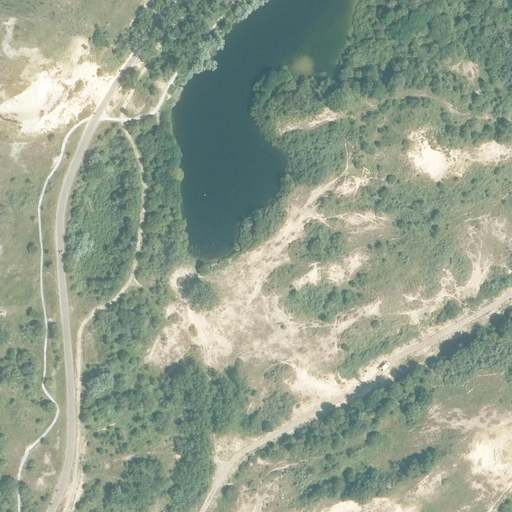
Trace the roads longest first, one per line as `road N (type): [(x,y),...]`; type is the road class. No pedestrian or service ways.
road 1 (unknown): [(65,511),(75,480),(80,328),(132,279),(142,219),(139,156),(119,110),(178,18),(199,0)]
road 2 (track): [(202,511),(241,452),(511,291)]
